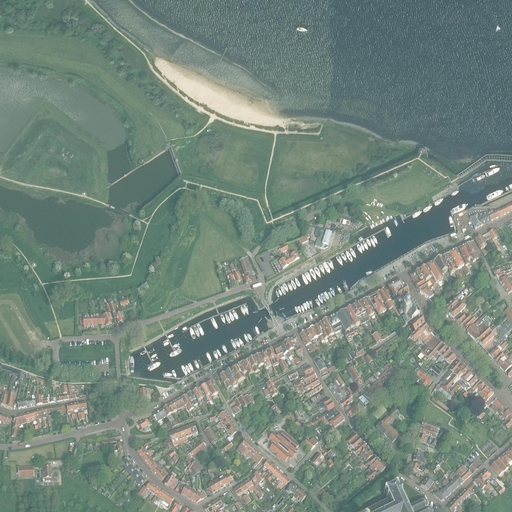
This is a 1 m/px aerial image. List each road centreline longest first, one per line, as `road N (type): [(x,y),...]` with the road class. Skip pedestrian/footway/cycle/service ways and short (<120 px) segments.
road 1 (residential): [(116,337),(259,283),(256,248),(331,205)]
road 2 (residential): [(320,381),(427,312)]
road 3 (tertiary): [(122,422),(0,447)]
road 4 (residential): [(402,274),(511,216)]
road 5 (residential): [(294,332),(402,274)]
road 6 (residential): [(119,400),(0,407)]
